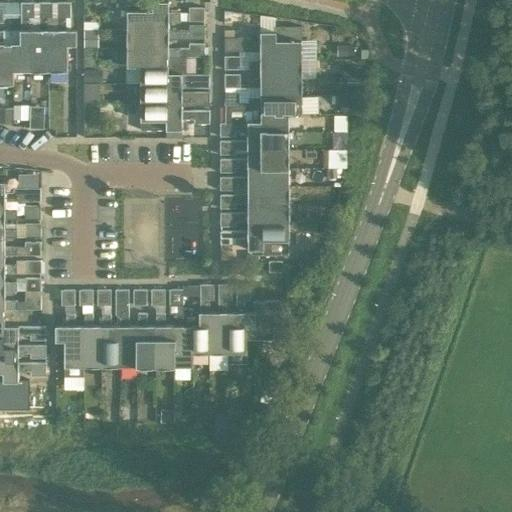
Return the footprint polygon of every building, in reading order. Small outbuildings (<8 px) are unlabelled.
[(22,45),(14,45),(14,71),(32,71),(32,45),(41,45),(42,32),(41,32),(32,32),(32,18),(36,18),(36,3),(23,4),(23,32),(22,32),(22,45)] [(41,4),(41,32),(42,32),(41,45),(32,45),(32,71),(49,71),(50,45),(60,45),(60,32),(59,32),(50,32),(50,18),(55,18),(55,4),(41,4)] [(59,4),(59,32),(60,32),(60,45),(50,45),(49,71),(69,71),(69,47),(77,47),(77,32),(68,32),(68,18),(73,18),(73,4),(59,4)] [(129,12),(129,31),(155,31),(155,22),(169,22),(182,22),(182,13),(169,13),(169,4),(154,4),(154,12),(129,12)] [(189,8),(189,21),(204,21),(204,8),(189,8)] [(129,31),(129,49),(155,49),(155,40),(169,40),(188,40),(188,31),(169,31),(169,22),(155,22),(155,31),(129,31)] [(188,31),(188,40),(204,40),(204,26),(188,26),(188,31)] [(224,38),(224,52),(240,52),(249,52),(249,53),(263,52),(277,52),(277,61),(302,61),(302,42),(302,41),(301,26),(275,26),(275,33),(263,33),(263,43),(249,43),(249,42),(248,42),(248,38),(234,38),(224,38)] [(0,84),(14,85),(14,71),(14,45),(6,45),(6,32),(0,31),(0,84)] [(98,31),(84,31),(84,47),(98,47),(98,31)] [(129,49),(129,68),(141,68),(169,67),(169,64),(169,58),(189,58),(189,49),(169,49),(169,40),(155,40),(155,49),(129,49)] [(189,49),(189,58),(204,58),(204,56),(204,44),(189,44),(189,49)] [(249,61),(249,71),(263,70),(277,70),(277,79),(302,79),(302,61),(277,61),(277,52),(263,52),(263,53),(263,61),(249,61)] [(224,56),(224,70),(240,70),(240,56),(224,56)] [(141,68),(142,85),(168,85),(168,94),(182,94),(182,84),(194,84),(194,88),(210,88),(210,75),(169,75),(169,67),(141,68)] [(249,87),(263,87),(277,87),(277,97),(302,97),(302,79),(277,79),(277,70),(263,70),(263,78),(249,78),(249,87)] [(240,74),(224,74),(224,88),(240,87),(240,74)] [(99,83),(84,83),(84,102),(99,102),(99,83)] [(142,85),(142,103),(168,103),(168,112),(182,112),(182,103),(195,103),(195,107),(211,107),(211,94),(182,94),(168,94),(168,85),(142,85)] [(224,106),(224,124),(263,123),(263,115),(289,115),(303,115),(303,112),(302,97),(277,97),(277,87),(263,87),(264,97),(249,97),(249,102),(240,102),(240,106),(224,106)] [(240,92),(224,92),(224,106),(240,106),(240,92)] [(326,97),(325,110),(342,111),(342,98),(326,97)] [(168,103),(142,103),(142,122),(142,130),(167,130),(182,130),(182,120),(195,120),(195,125),(211,125),(211,112),(182,112),(168,112),(168,103)] [(20,104),(20,117),(36,117),(36,126),(51,126),(51,104),(20,104)] [(0,119),(18,120),(18,107),(0,106),(0,119)] [(249,132),(249,142),(249,143),(263,142),(263,133),(289,133),(289,115),(263,115),(263,123),(224,124),(221,124),(221,137),(236,137),(236,132),(249,132)] [(347,116),(334,116),(334,132),(347,132),(347,116)] [(249,150),(249,159),(249,160),(263,160),(263,151),(289,151),(289,133),(263,133),(263,142),(249,143),(249,142),(221,142),(221,156),(236,155),(236,150),(249,150)] [(329,150),(329,164),(343,165),(343,150),(329,150)] [(249,169),(249,177),(249,178),(263,177),(263,169),(289,169),(289,151),(263,151),(263,160),(249,160),(249,159),(221,160),(221,173),(237,173),(237,169),(249,169)] [(249,185),(249,195),(249,196),(263,196),(263,187),(290,187),(289,169),(263,169),(263,177),(249,178),(249,177),(221,178),(221,191),(237,191),(237,186),(249,185)] [(0,202),(5,203),(5,202),(40,202),(40,189),(15,189),(12,193),(5,193),(5,183),(0,183),(0,202)] [(249,204),(250,214),(264,214),(264,205),(290,205),(290,187),(263,187),(263,196),(249,196),(249,195),(222,195),(222,209),(237,209),(237,204),(249,204)] [(0,221),(5,221),(5,220),(17,220),(17,212),(5,212),(5,203),(0,202),(0,221)] [(222,214),(222,227),(237,227),(237,223),(250,222),(250,232),(264,232),(264,223),(290,223),(290,205),(264,205),(264,214),(250,214),(222,214)] [(24,207),(24,220),(40,220),(40,207),(24,207)] [(0,239),(5,239),(5,238),(17,238),(17,230),(5,230),(5,221),(0,221),(0,239)] [(222,231),(222,245),(237,245),(237,240),(250,240),(250,252),(263,251),(263,255),(290,255),(290,242),(290,223),(264,223),(264,232),(250,232),(222,231)] [(40,225),(24,225),(24,238),(40,238),(40,225)] [(0,256),(5,257),(5,256),(17,256),(17,248),(5,248),(5,239),(0,239),(0,256)] [(40,243),(24,243),(24,256),(40,256),(40,243)] [(0,274),(5,275),(5,274),(17,274),(17,266),(5,266),(5,257),(0,256),(0,274)] [(318,258),(299,258),(299,271),(318,271),(318,258)] [(270,271),(282,271),(282,260),(270,260),(270,271)] [(40,274),(40,261),(24,261),(24,274),(40,274)] [(0,292),(6,292),(17,292),(17,284),(5,284),(5,275),(0,274),(0,292)] [(24,279),(24,292),(40,292),(40,279),(24,279)] [(192,326),(192,354),(193,354),(211,354),(211,327),(220,326),(220,313),(219,313),(209,313),(209,301),(214,301),(214,285),(201,285),(201,311),(200,311),(200,315),(200,326),(192,326)] [(219,285),(219,313),(220,313),(220,326),(211,327),(211,354),(228,354),(228,362),(229,362),(228,326),(238,326),(238,313),(237,313),(227,313),(227,301),(233,301),(233,285),(219,285)] [(237,285),(237,313),(238,313),(238,326),(228,326),(229,362),(247,362),(247,342),(254,342),(255,313),(254,313),(245,313),(245,301),(250,301),(250,285),(237,285)] [(183,289),(169,290),(169,305),(183,305),(183,289)] [(61,290),(61,306),(75,306),(75,290),(61,290)] [(80,290),(80,306),(85,306),(93,306),(93,290),(80,290)] [(97,306),(111,306),(111,290),(97,290),(97,306)] [(116,290),(116,306),(129,306),(129,290),(116,290)] [(134,290),(134,306),(147,306),(147,290),(134,290)] [(152,290),(152,306),(156,306),(165,306),(165,290),(152,290)] [(0,319),(5,320),(5,310),(17,310),(17,302),(5,302),(5,292),(6,292),(0,292),(0,319)] [(40,310),(40,297),(24,297),(24,310),(40,310)] [(254,302),(254,313),(255,313),(254,342),(273,342),(273,328),(283,328),(283,302),(254,302)] [(111,326),(111,340),(120,340),(121,369),(136,369),(138,369),(138,340),(129,340),(129,326),(129,306),(116,306),(116,314),(120,314),(120,317),(120,326),(111,326)] [(85,326),(76,326),(76,340),(85,340),(85,369),(103,369),(103,340),(94,340),(94,326),(94,313),(85,313),(85,326)] [(76,340),(76,326),(76,314),(66,314),(66,326),(55,326),(55,342),(65,342),(65,369),(65,375),(83,375),(83,369),(85,369),(85,340),(76,340)] [(94,326),(94,340),(103,340),(103,369),(121,369),(120,340),(111,340),(111,326),(111,314),(102,314),(102,326),(94,326)] [(129,326),(129,340),(138,340),(138,369),(157,369),(156,340),(148,340),(147,326),(148,326),(148,314),(139,314),(139,326),(129,326)] [(147,326),(148,340),(156,340),(157,369),(174,369),(174,340),(165,340),(165,326),(166,314),(156,314),(156,326),(148,326),(147,326)] [(165,326),(165,340),(174,340),(174,369),(193,369),(193,354),(192,354),(192,326),(200,326),(200,315),(183,315),(183,314),(174,314),(174,326),(165,326)] [(0,337),(5,338),(5,346),(19,346),(19,335),(31,335),(31,340),(47,340),(46,327),(5,328),(5,320),(0,319),(0,337)] [(0,337),(0,355),(5,355),(5,364),(19,364),(19,363),(19,355),(31,355),(31,359),(47,359),(47,346),(19,346),(5,346),(5,338),(0,337)] [(0,382),(19,383),(19,382),(19,371),(31,371),(31,377),(47,377),(47,363),(19,363),(19,364),(5,364),(5,355),(0,355),(0,382)] [(19,383),(0,382),(0,401),(5,402),(5,411),(31,411),(30,382),(19,382),(19,383)]
